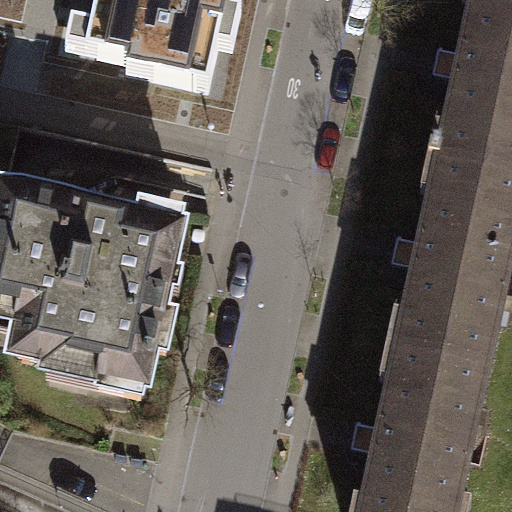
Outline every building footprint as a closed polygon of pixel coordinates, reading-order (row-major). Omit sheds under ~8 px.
[(228,11),(230,0),(99,0),(87,59),(129,68),(127,78),(210,96),(219,54),(234,57),(243,15),(228,11)] [(511,0),(475,0),(440,165),(511,180),(511,0)] [(490,375),(511,275),(511,180),(440,165),(398,354),(490,375)] [(140,224),(0,192),(0,314),(17,318),(9,354),(95,374),(92,390),(141,401),(152,355),(165,359),(175,315),(160,312),(183,214),(144,205),(140,224)] [(460,511),(490,375),(398,354),(364,511),(460,511)]
